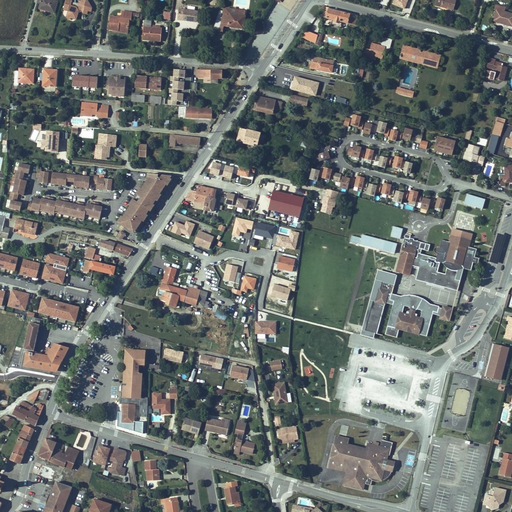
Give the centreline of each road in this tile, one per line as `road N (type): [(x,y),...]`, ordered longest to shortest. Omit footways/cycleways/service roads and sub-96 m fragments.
road 1 (unclassified): [(261,67),(0,47)]
road 2 (residential): [(446,179),(431,157),(356,136),(341,144),(345,165),(441,186)]
road 3 (unclassified): [(511,50),(325,0)]
road 4 (residential): [(444,366),(408,511)]
road 5 (residential): [(320,190),(265,175),(253,192),(191,174)]
road 6 (residential): [(11,234),(31,242),(64,228),(142,248)]
road 7 (residential): [(106,302),(114,318),(109,430)]
road 8 (residential): [(191,174),(67,161)]
